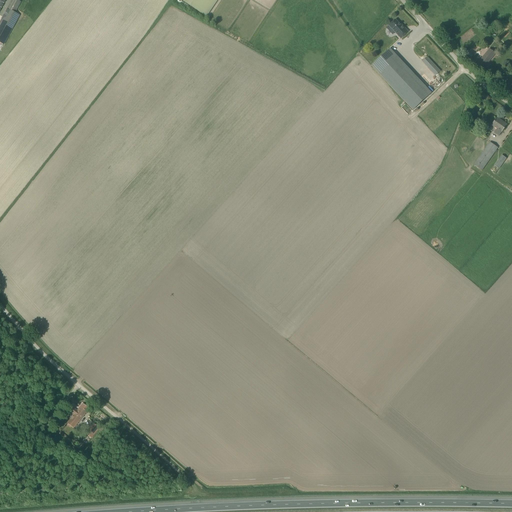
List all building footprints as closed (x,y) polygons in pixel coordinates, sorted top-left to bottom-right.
[(16,0),(11,0),(0,21),(0,43),(4,45),(20,15),(15,13),(21,2),(16,0)] [(181,0),(207,17),(218,0),(181,0)] [(408,32),(402,26),(401,26),(395,20),(389,26),(401,39),(408,32)] [(511,38),(511,36),(510,33),(501,38),(505,43),(511,38)] [(390,49),(371,66),(413,110),(431,93),(390,49)] [(495,54),(489,49),(478,63),(476,65),(474,68),(480,73),(495,54)] [(465,55),(469,59),(476,65),(478,63),(476,62),(471,57),(473,55),(468,51),(465,55)] [(435,76),(440,71),(427,58),(423,62),(435,76)] [(501,132),(502,132),(507,125),(506,125),(500,121),(501,120),(497,118),(492,125),(497,129),(494,133),(499,136),(501,132)] [(496,150),(498,148),(490,142),(474,165),(482,171),(494,152),(496,153),(498,151),(496,150)] [(499,169),(506,159),(501,155),(494,165),(499,169)] [(71,427),(73,428),(89,408),(83,404),(77,411),(72,407),(69,410),(74,414),(67,423),(68,424),(67,426),(70,428),(71,427)] [(99,428),(94,424),(86,434),(91,438),(99,428)]
